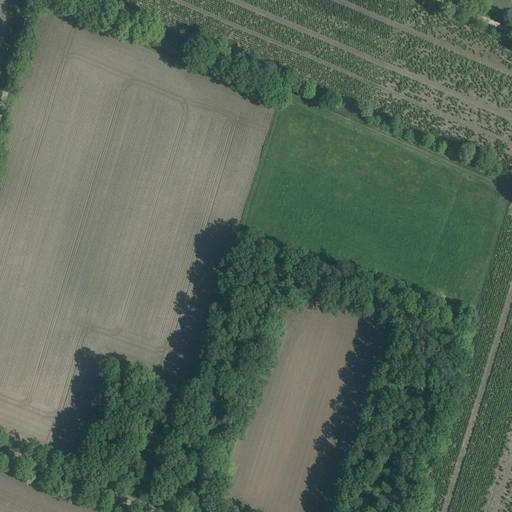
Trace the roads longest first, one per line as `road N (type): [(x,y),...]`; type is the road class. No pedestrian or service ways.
road 1 (track): [(68,0),(511,185)]
road 2 (track): [(136,511),(0,456)]
